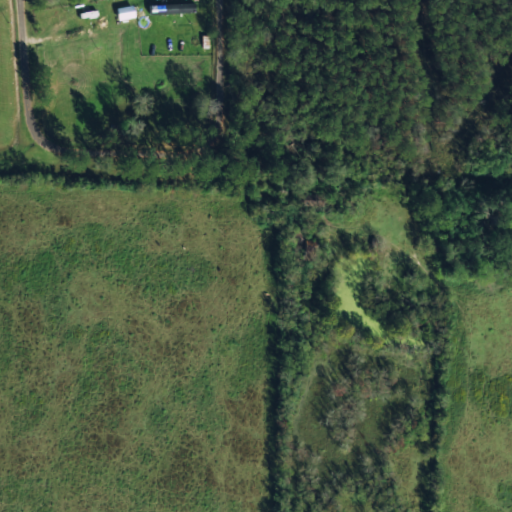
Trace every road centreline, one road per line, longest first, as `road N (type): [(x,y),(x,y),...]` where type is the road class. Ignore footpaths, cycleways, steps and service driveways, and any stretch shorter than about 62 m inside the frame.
road 1 (residential): [(219,0),(224,121),(159,145),(91,152),(42,142),(27,122),(14,0)]
road 2 (residential): [(320,176),(170,179),(0,164)]
road 3 (residential): [(511,186),(320,176)]
